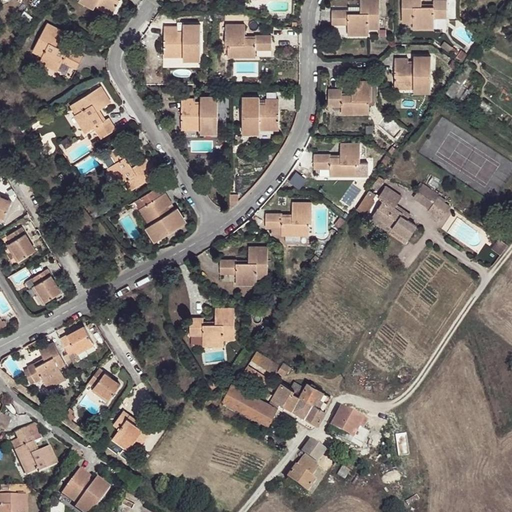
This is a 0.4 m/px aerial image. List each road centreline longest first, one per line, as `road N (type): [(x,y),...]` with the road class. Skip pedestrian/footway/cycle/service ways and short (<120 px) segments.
road 1 (residential): [(0,346),(217,230)]
road 2 (track): [(385,407),(401,400),(511,250)]
